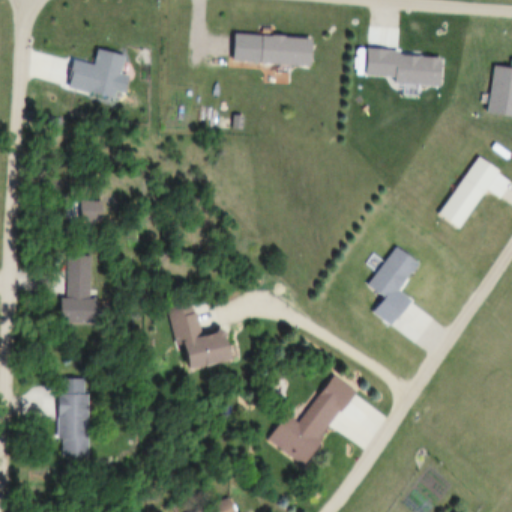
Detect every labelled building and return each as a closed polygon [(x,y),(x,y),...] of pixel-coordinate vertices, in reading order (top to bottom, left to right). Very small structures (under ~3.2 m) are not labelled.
[(220,29),(300,35),(298,61),(218,56),(220,29)] [(62,58),(82,62),(85,47),(116,54),(106,98),(56,86),(62,58)] [(222,112),(231,113),(231,126),(221,126),(222,112)] [(446,226),(488,170),(465,153),(423,209),(446,226)] [(69,201),(92,201),(92,220),(69,220),(69,201)] [(380,242),(350,280),(365,292),(355,305),(376,322),(395,298),(381,287),(402,259),(380,242)] [(367,287),(383,299),(372,314),(391,328),(410,301),(398,292),(418,265),(395,249),(367,287)] [(57,253),(81,254),(79,295),(89,295),(88,321),(43,320),(44,294),(56,294),(57,253)] [(153,306),(179,297),(192,339),(206,334),(212,353),(172,366),(153,306)] [(343,390),(291,464),(252,437),(271,411),(285,421),(320,373),(343,390)] [(44,377),(44,452),(78,453),(78,378),(44,377)] [(173,511),(220,492),(227,511),(173,511)]
